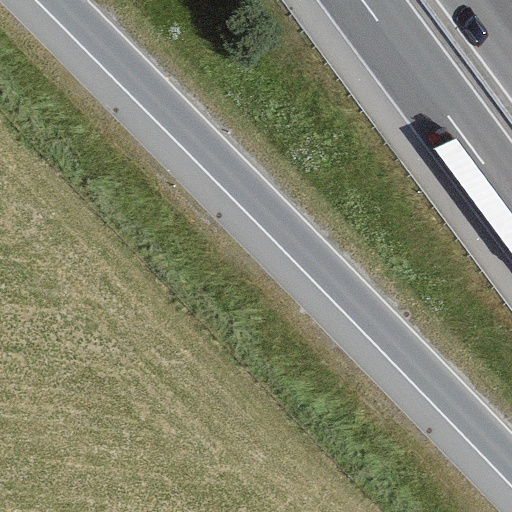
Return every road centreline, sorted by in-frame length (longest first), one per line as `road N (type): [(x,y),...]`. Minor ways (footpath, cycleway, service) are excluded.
road 1 (motorway): [(61,0),(511,462)]
road 2 (motorway): [(363,0),(511,199)]
